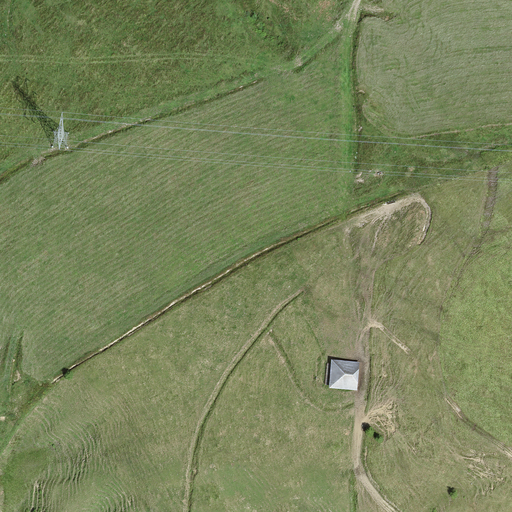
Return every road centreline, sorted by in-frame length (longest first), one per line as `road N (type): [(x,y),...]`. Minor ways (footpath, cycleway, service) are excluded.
road 1 (track): [(363,0),(348,61),(354,266),(367,333),(361,451),(365,479),(397,511)]
road 2 (track): [(0,179),(83,134),(308,60),(358,8)]
